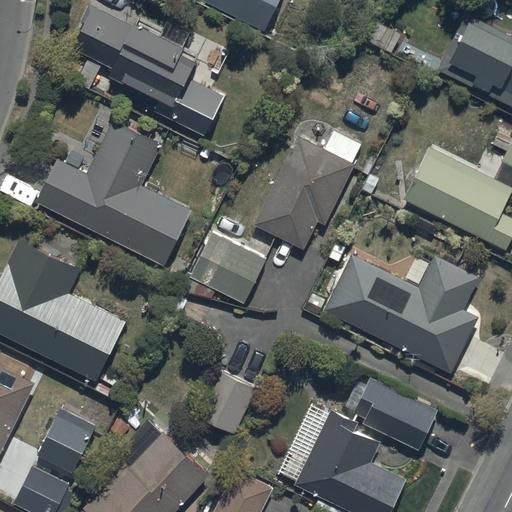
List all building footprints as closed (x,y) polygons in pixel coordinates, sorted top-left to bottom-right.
[(202,0),(202,2),(264,35),(282,0),(202,0)] [(155,111),(154,113),(205,139),(225,100),(193,84),(204,62),(183,51),(192,33),(168,21),(163,31),(141,20),(136,30),(94,9),(73,52),(114,72),(107,87),(155,111)] [(511,39),(466,16),(438,74),(511,110),(511,39)] [(60,163),(39,203),(165,269),(193,215),(142,189),(164,148),(114,122),(85,177),(60,163)] [(325,152),(299,139),(254,228),(305,254),(320,225),(327,229),(357,168),(354,166),(363,148),(334,133),(325,152)] [(511,145),(508,153),(504,161),(503,163),(511,168),(511,145)] [(511,221),(503,217),(511,197),(511,189),(430,150),(404,203),(506,253),(511,240),(511,221)] [(214,235),(189,279),(245,307),(267,262),(214,235)] [(21,242),(0,285),(0,335),(98,385),(128,325),(69,296),(81,272),(21,242)] [(354,259),(324,313),(453,376),(481,320),(465,312),(481,281),(436,259),(420,291),(354,259)] [(0,462),(36,386),(0,368),(0,462)] [(259,389),(225,374),(202,424),(236,440),(259,389)] [(439,414),(371,380),(367,387),(358,382),(345,408),(356,413),(355,415),(367,421),(365,426),(420,453),(439,414)] [(312,407),(277,471),(297,483),(295,487),(344,511),(394,511),(408,483),(372,465),(382,445),(356,433),(360,425),(333,412),(331,417),(312,407)] [(98,429),(63,411),(37,458),(74,477),(98,429)] [(177,511),(210,478),(159,429),(158,431),(147,421),(117,452),(133,467),(89,511),(177,511)] [(56,511),(70,487),(34,468),(14,504),(29,511),(56,511)] [(263,511),(273,491),(235,472),(216,511),(263,511)]
